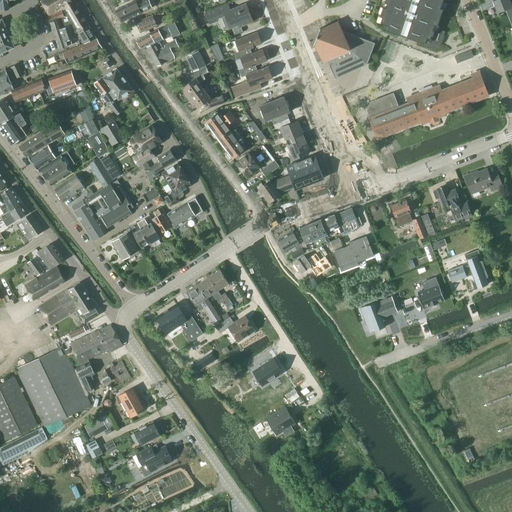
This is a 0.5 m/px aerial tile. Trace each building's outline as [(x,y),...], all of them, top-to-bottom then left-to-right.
[(0,0),(0,3),(1,10),(11,8),(9,0),(0,0)] [(60,10),(55,0),(41,0),(50,16),(60,10)] [(72,0),(55,0),(60,10),(62,9),(73,2),(73,1),(72,0)] [(73,24),(78,31),(89,25),(74,0),(73,0),(73,1),(73,2),(62,9),(64,16),(67,15),(73,24)] [(137,0),(116,10),(122,21),(144,11),(153,7),(149,0),(143,0),(139,2),(137,0)] [(385,0),(385,2),(388,3),(386,8),(383,7),(380,16),(383,17),(381,23),(388,25),(387,30),(402,36),(401,34),(407,36),(406,37),(418,41),(417,43),(434,49),(437,48),(441,43),(445,31),(442,30),(441,33),(432,30),(434,25),(437,25),(443,10),(440,8),(442,0),(385,0)] [(486,0),(487,2),(492,0),(498,13),(510,8),(506,0),(486,0)] [(246,5),(230,11),(227,5),(206,13),(210,24),(218,21),(218,19),(226,16),(231,28),(240,24),(241,26),(253,21),(246,5)] [(60,10),(50,16),(48,17),(50,22),(64,17),(64,16),(62,9),(60,10)] [(64,17),(50,22),(60,48),(73,44),(71,38),(75,37),(73,33),(78,31),(67,15),(64,16),(64,17)] [(137,22),(142,33),(158,26),(154,15),(137,22)] [(2,19),(0,20),(0,53),(14,47),(2,19)] [(329,66),(335,79),(366,65),(374,43),(342,31),(338,22),(320,30),(321,29),(320,29),(313,45),(314,46),(314,45),(322,62),(329,59),(332,65),(329,66)] [(97,39),(89,25),(78,31),(85,44),(97,39)] [(158,30),(137,40),(142,48),(147,46),(155,41),(156,44),(164,40),(158,30)] [(237,60),(241,58),(251,54),(249,48),(261,44),(257,32),(235,40),(240,52),(235,54),(237,60)] [(155,41),(147,46),(158,65),(174,58),(175,57),(172,51),(180,48),(177,41),(175,39),(174,40),(172,36),(164,40),(156,44),(155,41)] [(85,44),(64,52),(69,63),(103,48),(97,39),(85,44)] [(263,49),(251,54),(241,58),(245,69),(240,70),(243,77),(246,76),(246,75),(257,71),(255,66),(267,61),(263,49)] [(199,50),(186,57),(193,72),(206,65),(199,50)] [(457,64),(474,58),(471,51),(455,57),(457,64)] [(110,60),(105,64),(109,70),(114,66),(110,60)] [(19,63),(11,67),(17,79),(24,75),(19,63)] [(184,92),(189,99),(206,87),(202,81),(206,79),(203,74),(209,71),(206,66),(185,77),(190,83),(183,87),(186,91),(184,92)] [(268,67),(257,71),(246,75),(246,76),(248,82),(232,87),(236,97),(262,88),(260,83),(272,78),(268,67)] [(103,78),(111,89),(125,78),(118,68),(103,78)] [(6,70),(0,72),(0,96),(12,91),(14,90),(6,70)] [(55,94),(77,86),(72,70),(49,78),(55,94)] [(371,102),(367,111),(378,138),(422,121),(423,123),(430,121),(431,123),(439,120),(439,118),(446,115),(445,112),(488,96),(479,72),(472,75),(474,79),(442,91),(440,86),(432,89),(432,87),(421,91),(421,93),(407,98),(409,103),(400,107),(395,94),(371,102)] [(111,89),(103,78),(95,83),(104,94),(107,91),(111,89)] [(125,78),(111,89),(107,91),(114,101),(118,98),(120,100),(135,91),(125,78)] [(12,91),(13,93),(17,102),(46,90),(42,79),(12,91)] [(206,87),(189,99),(193,105),(195,104),(197,107),(204,103),(208,108),(224,102),(222,95),(210,98),(207,93),(209,92),(206,87)] [(272,119),(274,125),(289,119),(287,113),(289,112),(283,97),(261,106),(267,121),(272,119)] [(5,98),(0,101),(0,118),(3,123),(16,115),(5,98)] [(117,115),(124,111),(116,102),(110,106),(117,115)] [(99,122),(104,118),(100,111),(95,115),(99,122)] [(217,113),(206,121),(212,131),(233,115),(230,111),(220,118),(217,113)] [(16,115),(3,123),(4,125),(16,142),(27,135),(22,127),(27,123),(20,112),(16,115)] [(286,137),(289,145),(297,141),(298,144),(305,142),(302,133),(309,131),(307,128),(301,130),(297,122),(304,119),(302,114),(289,119),(274,125),(280,139),(286,137)] [(233,115),(212,131),(219,139),(230,131),(226,126),(236,119),(233,115)] [(115,121),(103,128),(113,145),(126,137),(115,121)] [(254,122),(249,123),(250,125),(257,134),(261,131),(254,122)] [(44,131),(19,146),(27,156),(65,134),(59,124),(45,133),(44,131)] [(153,127),(136,137),(137,139),(132,142),(135,148),(141,145),(144,151),(133,158),(138,166),(154,157),(149,149),(162,142),(153,127)] [(100,131),(87,138),(99,158),(109,151),(100,131)] [(261,131),(257,134),(264,144),(268,140),(261,131)] [(231,133),(220,142),(227,150),(238,142),(240,140),(238,137),(235,139),(231,133)] [(297,141),(289,145),(293,154),(290,155),(293,162),(316,153),(314,147),(308,150),(305,142),(298,144),(297,141)] [(238,142),(227,150),(233,159),(244,151),(238,142)] [(30,157),(38,169),(61,154),(60,153),(56,155),(49,145),(30,157)] [(68,151),(61,155),(61,154),(38,169),(39,169),(45,177),(46,177),(52,185),(73,172),(70,167),(76,163),(68,151)] [(170,151),(158,158),(161,163),(157,165),(158,166),(151,170),(154,174),(158,171),(176,161),(170,151)] [(247,177),(260,167),(249,153),(236,163),(247,177)] [(288,166),(291,175),(296,187),(296,188),(324,178),(315,156),(288,166)] [(89,164),(104,187),(114,180),(99,158),(89,164)] [(275,160),(262,170),(267,176),(279,166),(275,160)] [(162,173),(168,183),(184,174),(178,163),(162,173)] [(114,167),(108,171),(113,178),(118,174),(114,167)] [(489,170),(466,178),(472,193),(491,186),(492,190),(504,186),(499,174),(491,177),(489,170)] [(184,174),(168,183),(172,191),(171,194),(166,198),(168,201),(170,206),(181,201),(180,199),(184,197),(185,194),(183,192),(192,187),(184,174)] [(77,175),(55,189),(64,202),(85,188),(77,175)] [(269,181),(259,188),(270,202),(280,195),(279,193),(296,187),(291,175),(271,183),(269,181)] [(3,177),(0,179),(0,191),(9,185),(3,177)] [(117,179),(73,205),(76,210),(75,211),(94,240),(107,233),(105,229),(131,212),(130,210),(134,207),(117,179)] [(438,190),(434,191),(437,199),(441,197),(445,206),(450,204),(457,220),(472,215),(467,203),(461,205),(459,200),(460,200),(455,189),(449,191),(447,186),(438,189),(438,190)] [(12,187),(0,193),(0,206),(5,215),(11,211),(11,210),(22,204),(12,187)] [(155,188),(146,194),(150,201),(153,199),(159,196),(155,188)] [(159,195),(159,196),(153,199),(157,205),(163,201),(159,195)] [(195,197),(177,207),(186,221),(203,211),(195,197)] [(408,200),(392,206),(396,217),(400,226),(413,221),(409,211),(411,211),(408,200)] [(5,215),(1,217),(7,226),(27,214),(22,204),(11,210),(11,211),(5,215)] [(159,214),(151,219),(160,233),(172,226),(173,226),(166,214),(162,207),(157,211),(159,214)] [(177,207),(166,214),(173,226),(172,226),(174,228),(186,221),(177,207)] [(344,235),(349,233),(359,226),(356,218),(352,208),(336,215),(343,232),(344,235)] [(18,223),(31,240),(44,230),(32,213),(18,223)] [(428,213),(420,216),(428,235),(435,232),(428,213)] [(335,214),(321,220),(329,238),(343,232),(336,215),(335,215),(335,214)] [(412,219),(413,221),(420,239),(428,236),(428,235),(420,216),(412,219)] [(146,248),(145,246),(159,238),(151,223),(148,225),(144,219),(137,223),(141,230),(134,234),(143,250),(146,248)] [(300,230),(294,232),(305,252),(306,254),(330,242),(329,238),(321,220),(321,219),(300,228),(300,230)] [(293,231),(279,239),(286,251),(295,247),(297,250),(292,253),(295,259),(305,252),(294,232),(293,231)] [(128,232),(113,241),(123,259),(138,250),(128,232)] [(350,245),(334,251),(341,271),(358,264),(358,262),(374,256),(367,236),(349,242),(350,245)] [(445,239),(433,243),(436,249),(447,245),(445,239)] [(52,242),(39,252),(51,269),(65,259),(52,242)] [(177,250),(173,244),(168,247),(171,253),(177,250)] [(472,272),(478,288),(489,284),(485,275),(488,275),(478,249),(465,254),(469,265),(464,267),(463,265),(448,270),(452,282),(467,276),(467,274),(472,272)] [(304,255),(293,262),(301,273),(310,267),(317,276),(332,266),(325,256),(317,262),(313,255),(307,259),(304,255)] [(34,269),(38,266),(34,260),(29,263),(34,269)] [(38,266),(34,269),(38,275),(43,273),(38,266)] [(57,267),(26,285),(34,300),(66,281),(57,267)] [(220,270),(209,277),(218,290),(229,283),(220,270)] [(222,296),(218,290),(209,277),(198,284),(207,298),(212,294),(216,300),(218,299),(220,303),(225,300),(222,296)] [(313,278),(311,280),(307,282),(312,289),(318,285),(313,278)] [(39,307),(46,317),(87,293),(80,282),(39,307)] [(218,314),(207,298),(198,284),(187,291),(196,305),(201,301),(212,317),(218,314)] [(440,285),(418,293),(424,309),(445,301),(440,285)] [(376,308),(389,303),(384,291),(357,302),(368,323),(381,318),(376,308)] [(87,293),(46,317),(52,325),(80,308),(84,314),(81,316),(85,323),(100,314),(95,307),(96,304),(94,299),(90,299),(87,293)] [(191,341),(203,333),(190,314),(185,317),(177,304),(157,316),(167,333),(181,325),(191,341)] [(231,318),(216,327),(220,333),(229,327),(239,343),(257,331),(247,315),(234,323),(231,318)] [(76,355),(118,336),(111,325),(71,343),(76,355)] [(118,336),(76,355),(81,366),(90,362),(89,360),(105,353),(106,355),(124,346),(118,336)] [(17,368),(33,400),(45,426),(90,405),(63,346),(17,368)] [(274,356),(252,371),(262,387),(284,372),(274,356)] [(137,376),(125,357),(112,363),(115,367),(106,371),(113,384),(121,379),(124,384),(137,376)] [(94,372),(90,362),(80,366),(77,368),(81,378),(86,376),(94,372)] [(0,383),(0,426),(6,439),(38,424),(15,376),(0,383)] [(87,393),(92,391),(86,376),(81,378),(87,393)] [(135,388),(119,397),(130,418),(146,409),(135,388)] [(107,399),(104,400),(103,405),(105,407),(108,408),(110,407),(112,403),(110,400),(107,399)] [(297,417),(287,402),(268,415),(278,429),(297,417)] [(108,429),(102,417),(85,426),(92,438),(108,429)] [(153,421),(135,431),(142,445),(160,435),(159,432),(159,430),(157,425),(155,425),(153,421)] [(152,447),(138,454),(144,465),(148,463),(152,471),(174,460),(166,446),(154,452),(152,447)] [(356,454),(334,470),(343,482),(365,465),(356,454)] [(360,487),(355,490),(361,501),(378,494),(374,488),(363,493),(360,487)]
